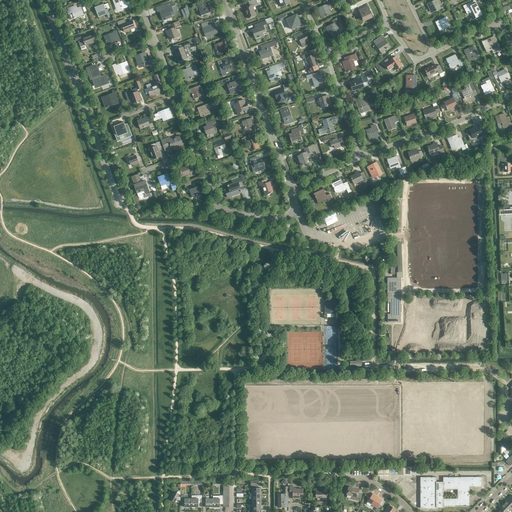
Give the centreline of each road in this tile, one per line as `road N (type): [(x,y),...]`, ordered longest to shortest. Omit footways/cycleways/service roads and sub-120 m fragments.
road 1 (unknown): [(115,511),(113,429),(129,350),(123,296),(142,254),(138,225)]
road 2 (unclassified): [(120,207),(44,0)]
road 3 (residential): [(291,192),(222,0)]
road 4 (residential): [(359,156),(511,95)]
road 5 (residential): [(296,211),(273,219),(219,211),(199,152)]
